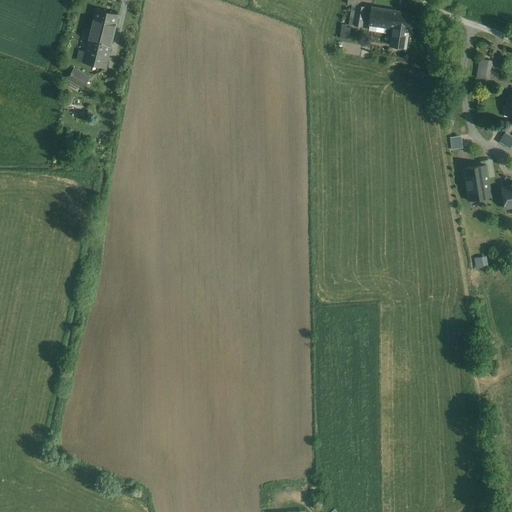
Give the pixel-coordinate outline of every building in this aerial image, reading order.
[(367,6),(359,5),(356,26),(364,27),(367,6)] [(414,13),(374,6),(371,24),(395,28),(411,31),(414,13)] [(109,68),(120,15),(96,10),(84,63),(109,68)] [(351,29),(343,27),(341,38),(349,40),(351,29)] [(408,48),(411,31),(395,28),(392,45),(408,48)] [(477,78),(490,79),(492,59),(479,58),(477,78)] [(90,76),(75,68),(69,80),(84,88),(90,76)] [(498,140),(511,148),(511,136),(504,131),(498,140)] [(485,164),(463,167),(469,202),(490,199),(485,164)] [(511,184),(501,187),(504,209),(511,208),(511,184)] [(476,268),(487,266),(485,255),(474,257),(476,268)]
